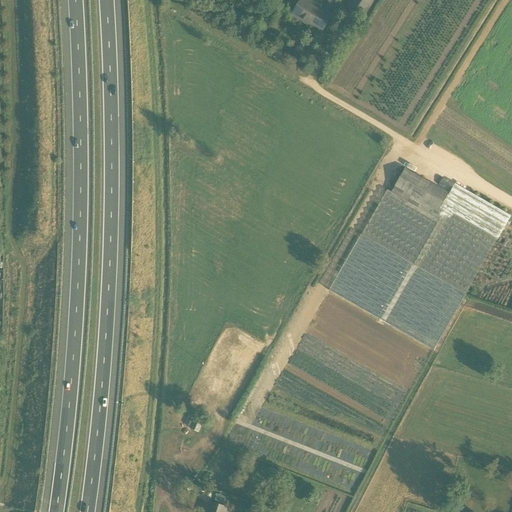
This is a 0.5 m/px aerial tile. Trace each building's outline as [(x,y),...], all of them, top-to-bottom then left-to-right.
[(300,0),(296,7),(291,15),(305,24),(306,22),(322,32),(332,16),(320,8),(322,5),(312,0),(300,0)] [(349,0),(345,7),(362,18),(373,0),(349,0)] [(395,187),(439,212),(449,194),(405,169),(395,187)] [(439,212),(395,187),(391,194),(386,190),(328,291),(434,351),(506,225),(511,216),(455,184),(450,193),(449,194),(439,212)] [(202,425),(194,421),(190,429),(198,432),(202,425)] [(210,502),(207,511),(226,511),(228,507),(210,502)]
